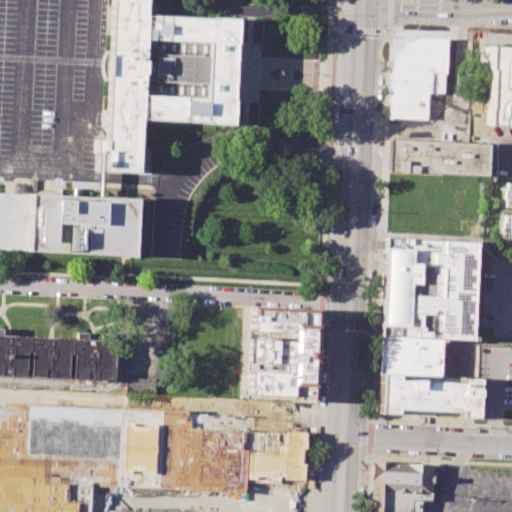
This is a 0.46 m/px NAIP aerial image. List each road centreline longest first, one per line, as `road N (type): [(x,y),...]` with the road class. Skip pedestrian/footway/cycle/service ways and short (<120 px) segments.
road 1 (secondary): [(339,437),(358,0)]
road 2 (residential): [(345,303),(0,285)]
road 3 (residential): [(511,445),(339,437)]
